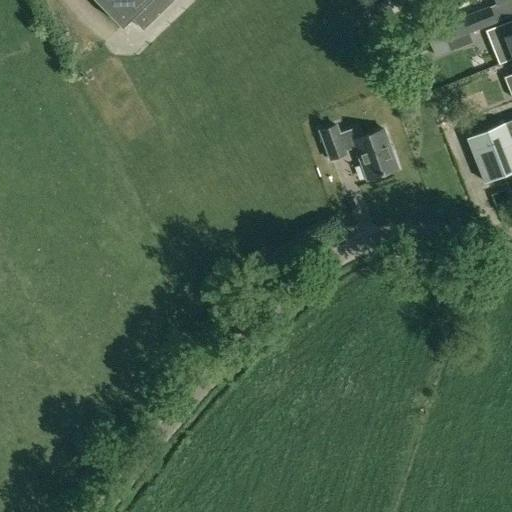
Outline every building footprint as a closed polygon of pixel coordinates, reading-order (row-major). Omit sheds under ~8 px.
[(98,0),(124,26),(132,17),(144,30),(174,0),(98,0)] [(458,8),(438,16),(447,40),(496,21),(491,6),(462,17),(458,8)] [(511,54),(511,19),(486,29),(494,50),(508,45),(511,54)] [(451,49),(447,40),(433,46),(436,55),(451,49)] [(511,118),(468,138),(485,181),(511,170),(511,118)] [(321,130),(331,158),(347,152),(346,148),(356,145),(368,178),(398,167),(384,128),(355,138),(352,129),(340,133),(337,124),(321,130)]
